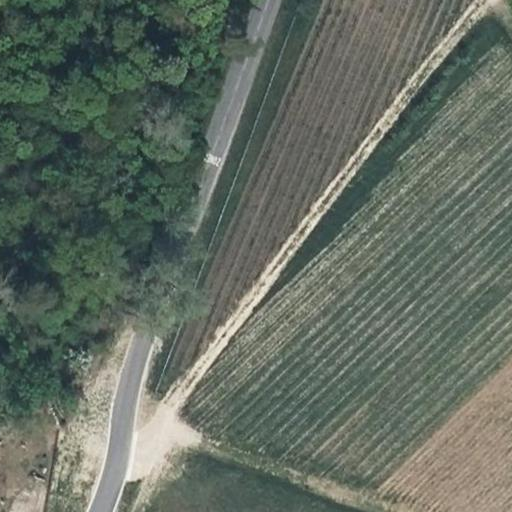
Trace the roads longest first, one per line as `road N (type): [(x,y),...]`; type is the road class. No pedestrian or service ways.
road 1 (tertiary): [(100,511),(133,365),(267,0)]
road 2 (track): [(159,424),(489,0)]
road 3 (track): [(159,424),(391,511)]
